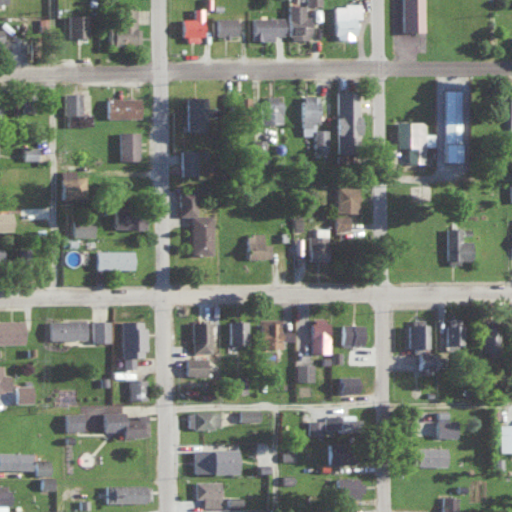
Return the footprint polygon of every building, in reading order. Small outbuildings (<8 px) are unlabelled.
[(330,4),(341,4),(341,0),(359,0),(359,19),(354,19),(354,34),(350,34),(350,37),(334,37),(333,34),(331,33),(330,4)] [(398,0),(399,31),(421,30),(420,0),(398,0)] [(286,4),(286,38),(307,38),(306,15),(302,15),(301,4),(286,4)] [(133,7),(115,6),(115,25),(106,24),(105,44),(138,44),(138,27),(133,27),(133,7)] [(185,35),(179,35),(179,17),(190,17),(190,7),(201,7),(200,35),(196,35),(196,39),(185,39),(185,35)] [(65,13),(65,35),(85,35),(86,13),(65,13)] [(212,15),(235,15),(235,34),(225,34),(225,37),(221,37),(221,34),(212,34),(212,15)] [(250,15),(280,16),(280,34),(271,33),(271,38),(249,38),(250,15)] [(459,89),(442,88),(441,160),(457,160),(459,89)] [(335,152),(357,151),(356,89),(334,90),(335,152)] [(78,92),(61,92),(62,113),(78,113),(78,92)] [(206,95),(184,96),(184,130),(206,129),(206,95)] [(314,134),(314,95),(299,95),(299,134),(314,134)] [(104,116),(138,117),(138,97),(104,96),(104,116)] [(279,97),(258,97),(258,123),(280,123),(279,97)] [(89,115),(68,114),(67,124),(89,124),(89,115)] [(394,121),(394,146),(405,146),(405,162),(423,161),(422,145),(432,145),(432,132),(422,133),(422,120),(394,121)] [(325,128),(312,129),(312,151),(326,151),(325,128)] [(115,131),(116,159),(137,159),(136,131),(115,131)] [(264,162),(264,139),(251,139),(251,162),(264,162)] [(34,145),(20,146),(20,159),(34,158),(34,145)] [(178,149),(179,174),(195,173),(195,149),(178,149)] [(58,171),(59,198),(82,197),(81,170),(58,171)] [(356,186),(334,185),(333,209),(355,210),(356,186)] [(459,188),(448,188),(448,207),(459,207),(459,188)] [(188,253),(210,252),(209,214),(194,215),(194,190),(176,190),(176,214),(188,214),(188,253)] [(111,226),(143,227),(143,207),(112,207),(111,226)] [(0,211),(10,211),(10,229),(0,229),(0,211)] [(346,214),(332,214),(332,227),(346,227),(346,214)] [(70,235),(91,235),(91,219),(70,219),(70,235)] [(459,226),(443,226),(444,259),(469,258),(469,238),(459,238),(459,226)] [(244,256),(268,256),(268,242),(261,242),(261,232),(244,232),(244,256)] [(325,234),(307,234),(306,259),(325,259),(325,234)] [(130,248),(92,249),(93,267),(131,267),(130,248)] [(326,351),(326,317),(308,317),(308,351),(326,351)] [(460,343),(460,317),(443,317),(443,343),(460,343)] [(0,318),(0,341),(21,341),(21,318),(0,318)] [(83,318),(46,319),(46,337),(83,337),(83,318)] [(89,318),(89,340),(107,340),(107,318),(89,318)] [(141,318),(118,318),(119,366),(132,366),(132,355),(142,354),(141,318)] [(226,342),(245,342),(245,318),(226,318),(226,342)] [(208,350),(209,319),(189,319),(189,350),(208,350)] [(482,350),(498,350),(497,319),(481,319),(482,350)] [(277,320),(258,321),(259,346),(278,345),(277,320)] [(406,347),(427,347),(426,321),(405,321),(406,347)] [(339,342),(360,343),(360,322),(339,322),(339,342)] [(415,368),(433,368),(433,350),(415,350),(415,368)] [(183,356),(183,373),(203,374),(203,356),(183,356)] [(310,361),(292,362),(292,379),(310,379),(310,361)] [(0,389),(8,389),(7,373),(0,372),(0,389)] [(336,391),(355,391),(354,374),(336,374),(336,391)] [(245,391),(244,375),(228,375),(228,391),(245,391)] [(144,377),(126,377),(127,398),(144,398),(144,377)] [(12,400),(29,400),(29,383),(11,383),(12,400)] [(257,419),(256,407),(236,408),(236,419),(257,419)] [(119,428),(119,435),(146,434),(145,412),(133,413),(133,417),(121,417),(121,409),(100,410),(100,429),(119,428)] [(185,409),(185,426),(216,426),(216,409),(185,409)] [(433,435),(453,435),(454,417),(444,417),(444,409),(434,409),(433,435)] [(79,410),(62,411),(62,429),(79,428),(79,410)] [(322,414),(322,428),(350,427),(350,413),(322,414)] [(305,432),(320,432),(320,418),(306,418),(305,432)] [(511,450),(511,422),(496,423),(497,450),(511,450)] [(351,462),(352,442),(326,441),(325,461),(351,462)] [(444,446),(415,445),(414,463),(444,464),(444,446)] [(190,471),(232,470),(232,447),(190,447),(190,471)] [(0,448),(0,465),(29,467),(30,450),(0,448)] [(32,473),(47,474),(47,459),(32,458),(32,473)] [(38,475),(48,475),(48,488),(38,488),(38,475)] [(359,475),(333,476),(334,497),(359,496),(359,475)] [(217,507),(217,479),(192,480),(192,496),(200,496),(200,507),(217,507)] [(148,500),(148,483),(103,484),(103,501),(148,500)] [(454,511),(455,495),(439,494),(438,511),(454,511)]
